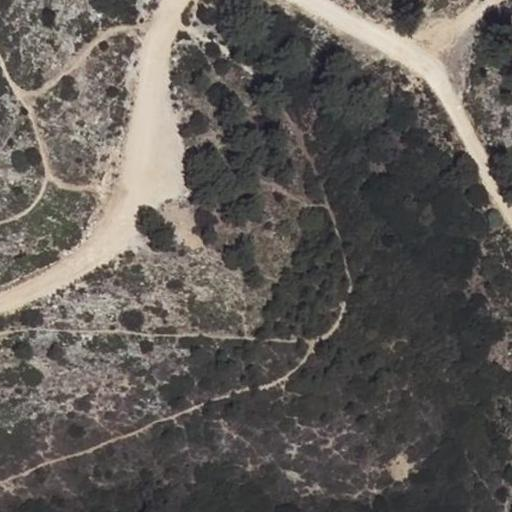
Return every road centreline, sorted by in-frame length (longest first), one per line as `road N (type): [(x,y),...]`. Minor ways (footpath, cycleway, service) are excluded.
road 1 (track): [(186,0),(173,7),(135,188),(98,248),(47,290),(0,307)]
road 2 (track): [(511,207),(450,98),(394,41),(308,0)]
